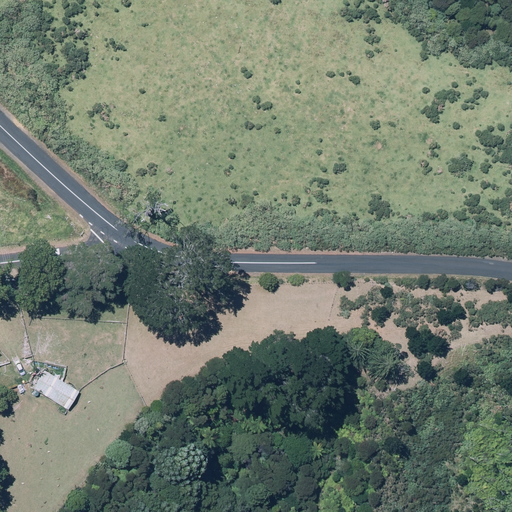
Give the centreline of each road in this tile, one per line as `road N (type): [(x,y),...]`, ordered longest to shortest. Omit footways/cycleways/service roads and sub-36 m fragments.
road 1 (unclassified): [(142,232),(175,246),(235,254),(511,267)]
road 2 (unclassified): [(0,117),(78,191),(142,232)]
road 3 (unclassified): [(142,232),(0,257)]
